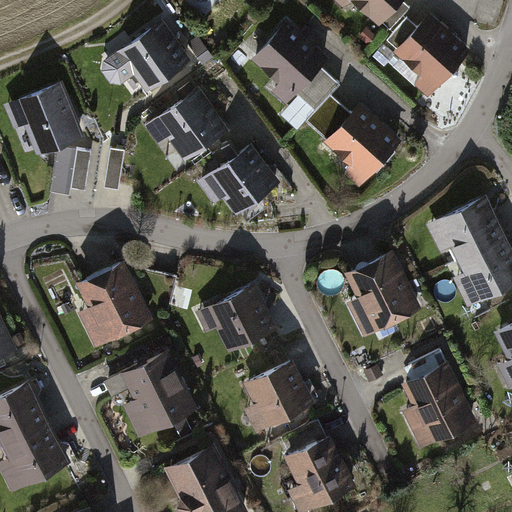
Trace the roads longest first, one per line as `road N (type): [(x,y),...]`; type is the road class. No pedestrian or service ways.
road 1 (residential): [(0,241),(130,511)]
road 2 (residential): [(276,244),(113,222),(51,226),(0,241)]
road 3 (residential): [(276,244),(390,480)]
road 4 (residential): [(473,126),(439,170),(384,211),(344,230),(276,244)]
road 5 (track): [(126,0),(0,64)]
